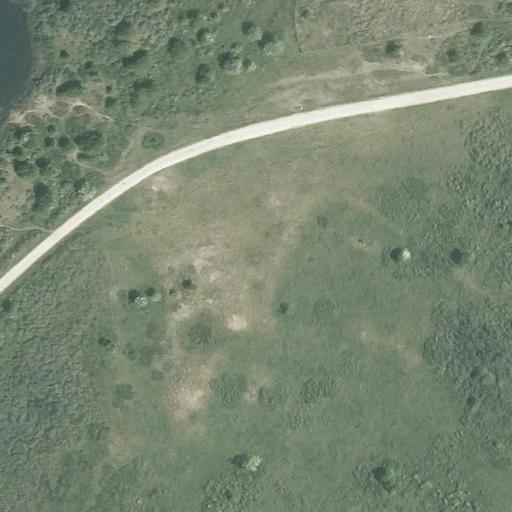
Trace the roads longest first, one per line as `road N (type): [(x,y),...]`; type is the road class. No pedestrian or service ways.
road 1 (unknown): [(0,257),(148,123),(248,115),(299,85),(460,72),(511,37)]
road 2 (track): [(511,77),(298,124),(174,162),(94,198),(0,288)]
